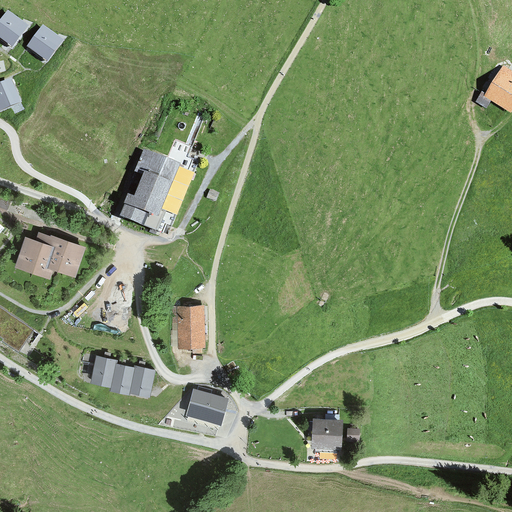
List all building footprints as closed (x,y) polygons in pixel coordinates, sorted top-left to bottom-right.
[(25,26),(8,14),(0,25),(0,35),(1,36),(0,37),(0,39),(10,47),(25,26)] [(60,41),(44,28),(30,46),(36,51),(34,53),(45,61),(60,41)] [(66,73),(96,87),(110,59),(80,44),(70,64),(66,73)] [(496,76),(498,77),(484,101),(509,115),(511,109),(511,71),(510,76),(499,70),(496,76)] [(9,82),(0,85),(0,108),(21,99),(15,87),(12,89),(9,82)] [(172,96),(150,147),(178,160),(181,153),(203,161),(222,115),(201,107),(203,102),(177,91),(175,97),(172,96)] [(52,106),(32,136),(94,179),(124,135),(103,121),(95,134),(52,106)] [(172,226),(199,162),(182,155),(178,166),(145,152),(137,173),(131,188),(134,190),(123,217),(163,233),(167,224),(172,226)] [(0,184),(0,195),(11,200),(15,190),(0,184)] [(80,224),(68,220),(65,228),(77,232),(80,224)] [(83,247),(42,233),(38,243),(28,239),(20,260),(27,262),(25,267),(41,273),(43,268),(51,271),(52,266),(67,271),(68,267),(76,269),(83,247)] [(206,306),(175,307),(174,319),(178,320),(180,347),(193,346),(193,352),(202,351),(202,340),(207,340),(206,306)] [(0,333),(12,316),(0,308),(0,333)] [(32,330),(12,316),(0,333),(0,337),(19,350),(32,330)] [(116,360),(97,355),(95,364),(89,363),(87,373),(93,374),(93,377),(112,381),(116,363),(116,360)] [(135,367),(116,363),(112,381),(111,385),(130,389),(131,387),(135,367)] [(155,369),(135,365),(135,367),(131,387),(151,391),(155,369)] [(227,399),(195,390),(189,413),(220,422),(227,399)] [(339,422),(316,421),(316,452),(324,452),(325,444),(339,445),(339,422)] [(358,430),(350,430),(350,438),(358,438),(358,430)]
